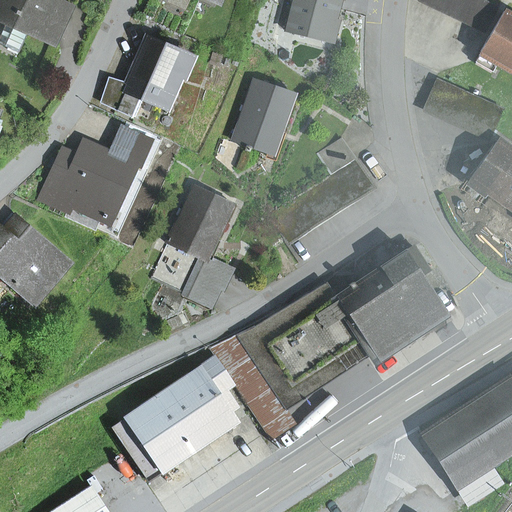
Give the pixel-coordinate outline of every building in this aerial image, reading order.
[(27,35),(29,29),(57,42),(74,6),(60,0),(0,0),(0,22),(5,25),(0,36),(0,42),(19,51),(27,35)] [(166,0),(165,1),(182,9),(186,0),(166,0)] [(294,0),(287,32),(322,41),(327,19),(334,21),(338,0),(294,0)] [(497,9),(479,0),(418,0),(418,2),(485,33),(497,9)] [(511,17),(504,12),(480,54),(481,54),(498,64),(511,72),(511,17)] [(322,41),(332,43),(338,22),(334,21),(327,19),(322,41)] [(55,48),(57,42),(29,29),(27,35),(55,48)] [(166,108),(175,89),(169,87),(174,74),(180,76),(184,77),(192,59),(147,40),(127,85),(109,79),(102,103),(135,118),(143,98),(166,108)] [(492,73),(498,64),(481,54),(475,63),(492,73)] [(169,87),(175,89),(180,76),(174,74),(169,87)] [(490,137),(503,110),(437,80),(424,108),(490,137)] [(267,153),(275,130),(280,131),(294,94),(254,81),(233,141),(267,153)] [(58,165),(42,200),(70,212),(72,207),(104,222),(108,214),(131,164),(137,167),(149,142),(122,130),(111,155),(85,143),(79,158),(72,172),(58,165)] [(265,158),(275,161),(285,133),(280,131),(275,130),(267,153),(265,158)] [(331,176),(356,160),(341,139),(317,154),(331,176)] [(511,151),(498,141),(470,180),(511,210),(511,151)] [(58,165),(72,172),(79,158),(64,151),(57,165),(58,165)] [(373,186),(356,160),(331,176),(269,216),(286,242),(373,186)] [(108,214),(116,218),(139,168),(137,167),(131,164),(108,214)] [(195,186),(150,278),(183,294),(205,304),(214,285),(221,289),(230,270),(211,261),(201,257),(211,237),(215,240),(232,204),(195,186)] [(0,234),(0,274),(30,300),(31,299),(63,262),(64,261),(17,220),(3,237),(0,234)] [(201,257),(211,261),(220,242),(215,240),(211,237),(201,257)] [(369,358),(443,310),(424,280),(417,269),(425,264),(414,247),(355,286),(353,283),(349,285),(351,288),(336,298),(319,310),(308,294),(254,327),(292,385),(304,387),(323,375),(342,363),(344,350),(358,341),(369,358)] [(31,299),(37,303),(68,267),(63,262),(31,299)] [(319,310),(336,298),(326,283),(308,294),(319,310)] [(214,285),(205,304),(183,294),(182,295),(183,299),(208,310),(211,309),(221,289),(214,285)] [(369,358),(373,364),(447,316),(443,310),(369,358)] [(167,322),(171,330),(182,325),(178,317),(167,322)] [(304,387),(292,385),(254,327),(254,326),(209,348),(215,358),(232,383),(271,442),(295,426),(286,412),(369,358),(358,341),(344,350),(342,363),(323,375),(304,387)] [(223,389),(232,383),(215,358),(125,420),(162,473),(237,422),(230,412),(217,393),(223,389)] [(511,377),(424,435),(457,486),(487,466),(511,449),(511,377)] [(230,412),(236,408),(223,389),(217,393),(230,412)] [(148,482),(162,473),(125,420),(112,427),(148,482)] [(457,486),(468,502),(498,483),(487,466),(457,486)] [(105,511),(89,488),(51,511),(105,511)]
